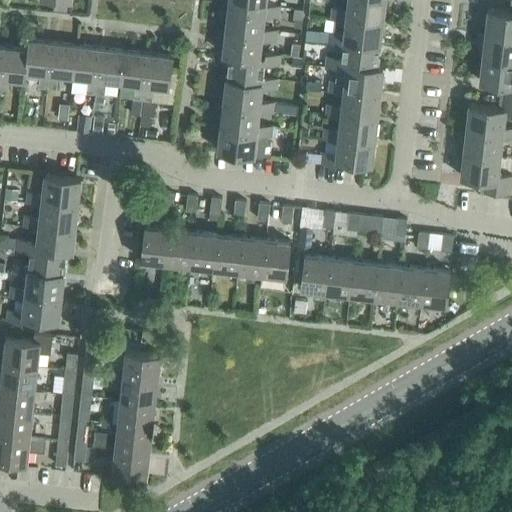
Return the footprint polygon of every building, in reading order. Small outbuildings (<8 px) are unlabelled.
[(229,0),(229,5),(264,9),(265,4),(265,0),(229,0)] [(382,18),(384,0),(348,0),(347,9),(333,8),(332,18),(346,20),(347,14),(382,18)] [(488,8),(485,32),(511,34),(511,0),(510,0),(509,10),(488,8)] [(279,5),(265,4),(264,9),(229,5),(226,29),(262,33),(262,28),(264,14),(278,16),(279,5)] [(292,9),(291,19),(301,21),(303,10),(292,9)] [(380,42),(382,18),(347,14),(346,20),(344,33),(330,31),(330,33),(329,42),(343,43),(344,38),(380,42)] [(277,29),(262,28),(262,33),(226,29),(223,53),(229,54),(249,56),(259,57),(261,38),(275,40),(277,29)] [(329,42),(330,33),(320,32),(321,31),(307,29),(306,39),(329,42)] [(511,34),(485,32),(483,56),(511,59),(511,34)] [(48,87),(53,41),(28,38),(27,48),(28,48),(25,69),(26,69),(40,71),(39,86),(48,87)] [(377,66),(377,65),(380,42),(344,38),(343,43),(342,57),(327,55),(326,66),(341,67),(341,62),(347,63),(347,62),(377,66)] [(73,75),(77,44),(53,41),(48,87),(57,88),(58,73),(73,75)] [(293,56),(298,56),(299,56),(300,52),(301,44),(298,43),(292,42),(290,55),(293,56)] [(95,92),(100,46),(77,44),(73,75),(88,76),(86,91),(95,92)] [(28,48),(27,48),(4,45),(0,78),(0,91),(8,92),(9,77),(25,79),(26,69),(25,69),(28,48)] [(118,80),(121,80),(124,49),(100,46),(95,92),(104,94),(117,95),(118,80)] [(143,98),(148,52),(124,49),(121,80),(136,82),(134,97),(143,98)] [(169,86),(173,55),(148,52),(143,98),(152,99),(154,84),(169,86)] [(264,57),(259,57),(249,56),(229,54),(226,77),(262,81),(263,76),(264,63),(279,64),(280,54),(265,52),(264,57)] [(303,63),(304,57),(299,56),(298,56),(293,56),(292,64),(303,65),(303,63)] [(511,59),(483,56),(480,80),(501,82),(500,94),(511,95),(511,59)] [(383,66),(377,65),(377,66),(347,62),(347,63),(345,81),(331,80),(329,90),(344,92),(344,86),(380,90),(383,66)] [(277,78),(263,76),(262,81),(226,77),(224,101),(259,105),(260,100),(262,86),(276,88),(277,78)] [(308,78),(307,87),(322,89),(323,80),(308,78)] [(377,114),(380,90),(344,86),(344,92),(342,105),(328,103),(327,114),(341,115),(341,110),(377,114)] [(511,113),(511,95),(500,94),(499,106),(469,103),(467,127),(502,131),(503,126),(504,112),(511,113)] [(134,97),(132,113),(141,114),(143,98),(134,97)] [(141,114),(150,115),(152,99),(143,98),(141,114)] [(274,101),(260,100),(259,105),(224,101),(221,125),(257,129),(257,124),(259,110),(273,112),(274,101)] [(374,138),(377,114),(341,110),(341,115),(339,129),(325,127),(324,138),(338,139),(339,134),(374,138)] [(79,114),(78,129),(90,130),(91,114),(79,114)] [(149,126),(150,115),(141,114),(140,125),(149,126)] [(95,116),(93,131),(93,134),(103,135),(103,132),(105,117),(95,116)] [(266,135),(270,136),(271,125),(257,124),(257,129),(221,125),(218,149),(254,153),(268,155),(270,141),(266,140),(266,135)] [(511,126),(503,126),(502,131),(467,127),(464,151),(499,155),(502,136),(511,137),(511,126)] [(371,162),(374,138),(339,134),(338,139),(336,153),(322,151),(321,162),(336,163),(336,158),(371,162)] [(497,174),(499,155),(464,151),(461,175),(482,178),(481,190),(510,193),(511,175),(497,174)] [(78,202),(81,177),(45,173),(43,192),(29,191),(27,201),(42,203),(42,197),(78,202)] [(19,188),(7,187),(6,199),(18,200),(19,188)] [(173,207),(175,191),(164,190),(162,206),(173,207)] [(197,210),(198,193),(188,192),(186,209),(197,210)] [(221,212),(222,196),(212,195),(210,211),(221,212)] [(75,225),(78,202),(42,197),(42,203),(40,216),(26,215),(25,225),(39,227),(40,221),(75,225)] [(244,215),(246,199),(236,197),(234,214),(244,215)] [(268,218),(270,201),(259,200),(258,217),(268,218)] [(292,220),(293,207),(294,204),(283,203),(281,219),(291,220),(292,220)] [(302,208),(293,207),(292,220),(291,220),(289,239),(298,240),(300,227),(302,208)] [(334,225),(336,208),(325,207),(323,224),(334,225)] [(358,228),(360,211),(349,210),(347,227),(358,228)] [(381,231),(383,214),(373,213),(371,230),(381,231)] [(405,234),(407,217),(397,216),(395,233),(405,234)] [(72,250),(75,225),(40,221),(39,227),(37,240),(17,238),(16,248),(30,250),(31,244),(67,249),(66,249),(72,250)] [(166,261),(170,226),(145,223),(141,258),(166,261)] [(190,264),(194,229),(170,226),(166,261),(190,264)] [(309,248),(312,228),(300,227),(298,240),(298,247),(309,248)] [(214,267),(218,232),(194,229),(190,264),(214,267)] [(428,248),(430,231),(419,230),(417,246),(428,248)] [(237,269),(241,235),(218,232),(214,267),(237,269)] [(0,246),(8,247),(9,235),(2,234),(0,233),(0,246)] [(452,251),(454,234),(443,233),(441,249),(452,251)] [(261,272),(265,237),(241,235),(237,269),(261,272)] [(286,275),(290,240),(265,237),(261,272),(286,275)] [(64,272),(66,249),(67,249),(31,244),(30,250),(29,263),(14,262),(13,273),(28,274),(28,269),(64,272)] [(326,290),(330,255),(305,252),(301,287),(326,290)] [(350,293),(354,258),(330,255),(326,290),(350,293)] [(373,296),(377,261),(354,258),(350,293),(373,296)] [(397,298),(401,263),(377,261),(373,296),(397,298)] [(421,301),(425,266),(401,263),(397,298),(421,301)] [(446,304),(450,269),(425,266),(421,301),(446,304)] [(61,296),(64,272),(28,269),(28,274),(26,288),(12,286),(11,289),(11,296),(25,298),(25,293),(61,296)] [(58,321),(61,296),(25,293),(25,298),(23,312),(9,310),(8,320),(22,322),(23,317),(58,321)] [(292,304),(292,312),(303,313),(303,304),(292,304)] [(98,344),(100,325),(89,324),(87,343),(98,344)] [(34,332),(33,339),(6,336),(3,361),(38,365),(39,351),(51,352),(53,333),(34,332)] [(95,371),(97,346),(86,345),(84,370),(95,371)] [(125,349),(123,374),(158,378),(161,353),(125,349)] [(76,369),(78,352),(67,351),(66,368),(76,369)] [(35,388),(38,365),(3,361),(0,385),(35,388)] [(74,393),(76,369),(66,368),(63,391),(74,393)] [(92,395),(95,371),(84,370),(81,394),(92,395)] [(155,401),(158,378),(123,374),(120,398),(155,401)] [(0,408),(33,412),(34,398),(44,399),(45,389),(35,388),(0,385),(0,387),(0,408)] [(71,416),(74,393),(63,391),(60,415),(71,416)] [(89,419),(92,395),(81,394),(78,418),(89,419)] [(152,425),(155,401),(120,398),(117,422),(152,425)] [(0,433),(30,436),(33,412),(0,408),(0,433)] [(69,440),(71,416),(60,415),(58,439),(69,440)] [(87,442),(89,419),(78,418),(76,441),(87,442)] [(150,449),(152,425),(117,422),(116,430),(95,428),(94,443),(115,445),(115,446),(150,449)] [(46,438),(30,436),(0,433),(0,458),(28,461),(29,449),(45,451),(46,438)] [(66,464),(69,440),(58,439),(55,463),(66,464)] [(84,466),(87,442),(76,441),(73,465),(84,466)] [(147,474),(150,449),(115,446),(112,470),(147,474)]
